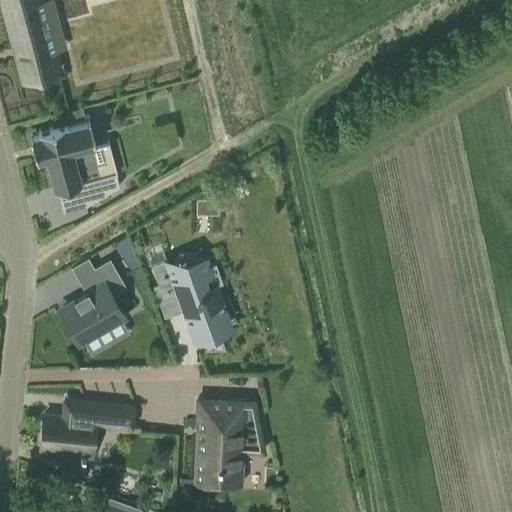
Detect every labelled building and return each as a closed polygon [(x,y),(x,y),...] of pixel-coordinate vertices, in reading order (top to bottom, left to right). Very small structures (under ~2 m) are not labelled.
[(2,0),(4,6),(24,79),(59,70),(58,68),(57,68),(39,0),(2,0)] [(31,135),(31,134),(30,135),(37,161),(38,160),(38,159),(46,157),(54,187),(53,187),(53,189),(80,182),(86,205),(119,186),(116,172),(117,172),(117,171),(100,175),(92,145),(94,145),(96,145),(89,119),(87,120),(88,120),(66,126),(66,124),(67,124),(66,123),(38,130),(38,132),(39,131),(39,133),(31,135)] [(197,195),(197,212),(210,212),(217,212),(217,196),(209,195),(197,195)] [(127,234),(115,241),(119,249),(130,242),(127,234)] [(79,340),(122,315),(111,296),(126,287),(110,257),(93,267),(101,281),(73,297),(75,300),(61,309),(79,340)] [(165,259),(151,264),(163,296),(177,291),(191,330),(193,330),(192,326),(197,324),(205,349),(226,348),(218,327),(229,323),(215,283),(222,281),(215,262),(174,277),(167,258),(165,258),(165,259)] [(254,401),(198,398),(194,482),(241,485),(243,450),(263,451),(254,401)] [(55,453),(63,454),(85,456),(91,457),(94,426),(130,429),(133,405),(71,399),(69,417),(43,414),(40,447),(56,449),(55,453)] [(61,472),(61,475),(82,484),(85,456),(63,454),(62,461),(61,472)] [(131,511),(97,500),(92,511),(131,511)]
